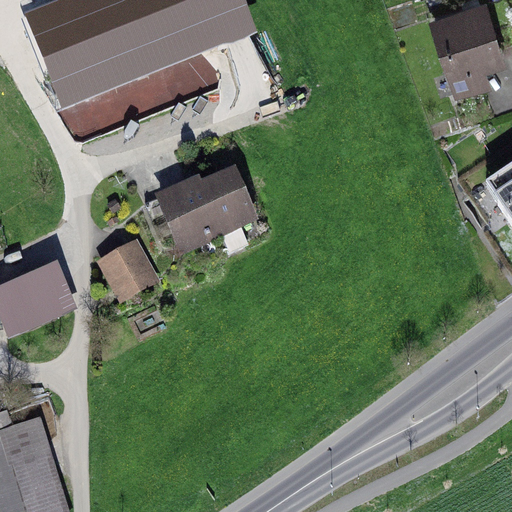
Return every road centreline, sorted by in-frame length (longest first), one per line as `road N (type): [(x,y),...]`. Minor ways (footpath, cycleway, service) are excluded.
road 1 (primary): [(511,326),(293,492)]
road 2 (primary): [(293,492),(460,410),(511,370)]
